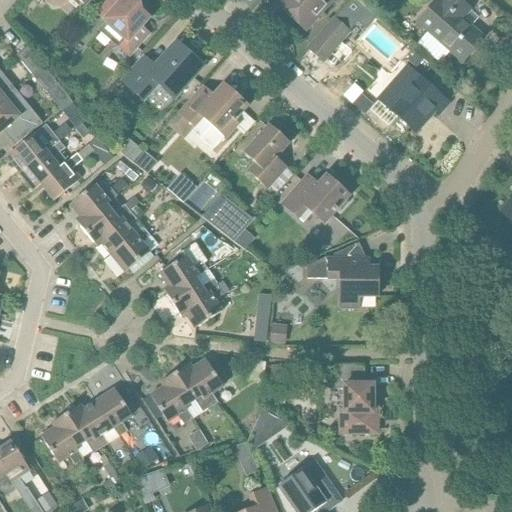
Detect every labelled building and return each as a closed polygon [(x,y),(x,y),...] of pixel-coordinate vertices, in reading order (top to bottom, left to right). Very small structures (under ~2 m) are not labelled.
[(107,0),(97,12),(105,20),(126,40),(118,48),(129,58),(150,35),(141,27),(149,18),(128,0),(122,0),(121,2),(118,0),(107,0)] [(283,0),(278,7),(282,11),(305,31),(332,0),(283,0)] [(355,0),(351,0),(308,49),(323,62),(325,60),(336,69),(352,51),(341,42),(349,33),(358,23),(366,31),(376,19),(355,0)] [(418,43),(441,63),(451,52),(462,62),(483,38),(462,19),(470,10),(458,0),(441,0),(441,1),(440,0),(437,0),(417,22),(428,32),(418,43)] [(144,102),(158,86),(174,100),(203,67),(176,43),(155,67),(144,58),(122,82),(144,102)] [(43,67),(27,47),(16,56),(32,76),(43,67)] [(68,47),(58,59),(66,66),(77,54),(68,47)] [(415,54),(408,62),(416,69),(423,61),(415,54)] [(45,70),(43,67),(32,76),(48,95),(59,86),(45,70)] [(435,111),(440,115),(449,104),(407,67),(378,100),(415,133),(435,111)] [(0,101),(15,90),(0,72),(0,101)] [(235,122),(248,107),(223,85),(213,96),(203,87),(179,114),(194,128),(191,132),(212,151),(224,138),(226,139),(239,125),(235,122)] [(0,132),(10,124),(22,140),(42,124),(15,90),(0,101),(0,132)] [(82,124),(75,130),(83,140),(90,134),(82,124)] [(46,126),(6,157),(20,174),(59,142),(46,126)] [(269,126),(244,154),(255,164),(247,172),(267,190),(287,168),(276,159),(289,144),(269,126)] [(117,151),(133,164),(143,152),(128,139),(117,151)] [(59,142),(20,174),(33,191),(40,185),(60,169),(60,168),(67,162),(60,154),(65,149),(59,142)] [(158,164),(143,152),(133,164),(147,176),(158,164)] [(67,162),(60,168),(60,169),(40,185),(54,202),(81,180),(72,169),(83,161),(77,154),(67,163),(67,162)] [(130,170),(126,174),(134,180),(138,176),(130,170)] [(337,210),(340,211),(347,203),(346,200),(349,197),(326,176),(318,185),(307,176),(282,204),(303,223),(312,213),(324,224),(337,210)] [(194,191),(179,178),(168,190),(183,203),(194,191)] [(76,221),(79,226),(105,205),(106,206),(117,197),(111,189),(103,195),(94,185),(70,205),(80,218),(76,221)] [(511,195),(509,199),(511,201),(500,213),(511,223),(511,195)] [(245,230),(253,220),(222,196),(204,218),(233,243),(245,230)] [(79,226),(93,243),(130,213),(124,206),(113,215),(106,206),(105,205),(79,226)] [(101,244),(111,256),(136,236),(136,235),(129,226),(136,220),(130,213),(93,243),(97,247),(101,244)] [(150,237),(144,229),(136,236),(111,256),(125,273),(150,253),(142,244),(150,237)] [(233,243),(240,248),(244,251),(255,239),(245,230),(233,243)] [(307,266),(307,280),(340,280),(340,309),(358,309),(358,297),(378,297),(378,268),(368,268),(368,259),(366,259),(359,243),(307,266)] [(184,258),(159,274),(168,287),(163,290),(167,295),(195,277),(195,278),(208,271),(204,264),(207,262),(196,244),(182,253),(184,258)] [(195,277),(167,295),(178,314),(219,288),(214,280),(202,288),(195,278),(195,277)] [(219,288),(178,314),(182,319),(186,316),(195,329),(222,312),(215,301),(224,296),(219,288)] [(257,319),(254,341),(266,342),(269,321),(257,319)] [(268,342),(269,342),(284,343),(285,328),(269,327),(268,342)] [(189,365),(184,368),(210,408),(217,403),(212,394),(223,387),(205,360),(192,369),(189,365)] [(364,366),(328,366),(328,390),(344,390),(344,410),(340,410),(340,434),(376,434),(376,410),(372,410),(372,386),(364,386),(364,366)] [(202,413),(210,408),(184,368),(166,380),(184,408),(185,407),(194,401),(202,413)] [(184,408),(166,380),(161,383),(163,388),(150,396),(167,423),(178,416),(184,425),(193,419),(185,407),(184,408)] [(115,390),(96,402),(119,438),(127,432),(122,423),(132,417),(115,390)] [(80,406),(75,409),(101,449),(119,438),(96,402),(83,410),(80,406)] [(217,404),(208,411),(214,420),(223,414),(217,404)] [(93,454),(101,449),(75,409),(57,421),(75,449),(76,448),(85,442),(93,454)] [(252,452),(271,439),(257,420),(247,441),(252,452)] [(75,449),(57,421),(51,424),(54,428),(41,437),(58,464),(69,457),(75,466),(83,460),(76,448),(75,449)] [(208,445),(200,433),(190,440),(197,451),(208,445)] [(11,442),(0,448),(0,464),(7,475),(6,475),(29,511),(41,511),(27,488),(25,489),(19,478),(30,471),(11,442)] [(251,456),(246,443),(229,450),(234,463),(251,456)] [(142,470),(156,461),(150,450),(135,460),(142,470)] [(121,482),(109,463),(102,467),(115,486),(121,482)] [(303,470),(279,486),(296,511),(313,511),(321,507),(324,511),(326,511),(341,502),(315,463),(303,471),(303,470)] [(132,476),(126,467),(116,474),(122,482),(132,476)] [(143,498),(153,494),(170,486),(164,470),(135,480),(142,498),(143,498)] [(275,511),(266,489),(248,497),(253,509),(245,511),(275,511)] [(44,511),(56,505),(49,494),(37,502),(42,511),(44,511)] [(88,511),(83,502),(69,510),(70,511),(88,511)]
